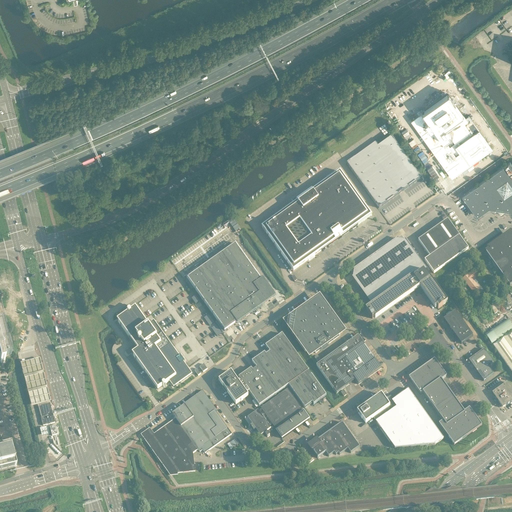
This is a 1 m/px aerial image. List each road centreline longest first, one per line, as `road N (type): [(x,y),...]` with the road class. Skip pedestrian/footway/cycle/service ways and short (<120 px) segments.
road 1 (motorway): [(42,240),(166,188),(435,0)]
road 2 (motorway): [(0,191),(178,114),(394,0)]
road 3 (motorway): [(358,0),(168,99),(0,173)]
road 4 (motorway): [(313,0),(173,54),(7,97)]
road 5 (unclassified): [(394,372),(267,457),(254,451),(203,379)]
road 6 (unclassified): [(511,221),(476,238),(441,196),(327,277)]
road 7 (secondary): [(16,246),(80,458)]
road 8 (secondary): [(97,453),(42,240)]
road 9 (unknown): [(293,282),(255,220),(342,164)]
road 10 (unclassified): [(327,277),(246,335),(203,379)]
road 11 (unknown): [(452,79),(408,114),(447,199)]
road 12 (secondary): [(42,240),(7,97)]
road 13 (secondary): [(510,436),(409,511)]
